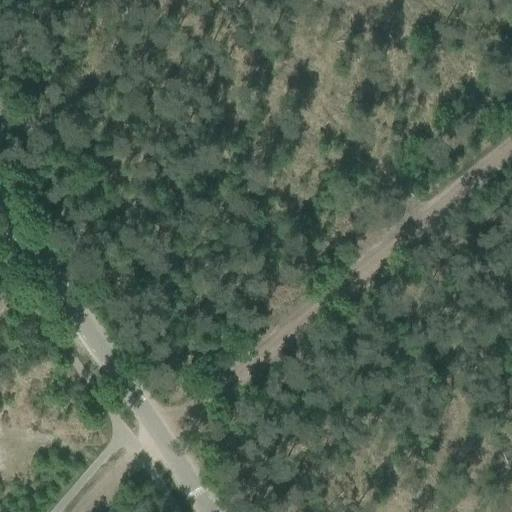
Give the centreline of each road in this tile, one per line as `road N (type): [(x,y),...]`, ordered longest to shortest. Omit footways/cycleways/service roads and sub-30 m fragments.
road 1 (track): [(511,146),(161,438),(136,448)]
road 2 (tertiary): [(209,511),(0,207)]
